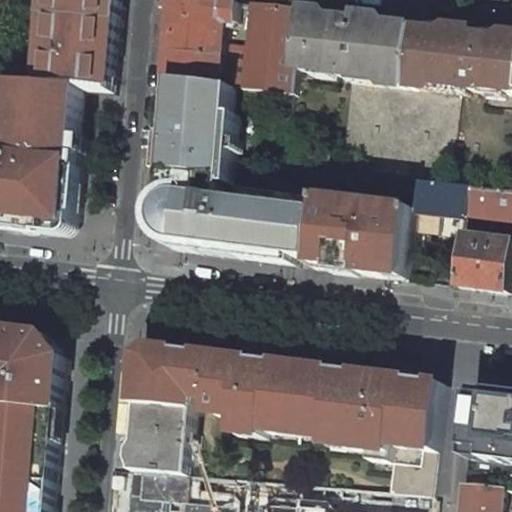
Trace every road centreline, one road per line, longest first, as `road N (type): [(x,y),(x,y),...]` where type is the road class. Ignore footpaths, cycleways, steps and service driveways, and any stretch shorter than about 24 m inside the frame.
road 1 (residential): [(124,284),(511,331)]
road 2 (residential): [(144,0),(124,284)]
road 3 (residential): [(124,284),(103,511)]
road 4 (residential): [(0,270),(124,284)]
